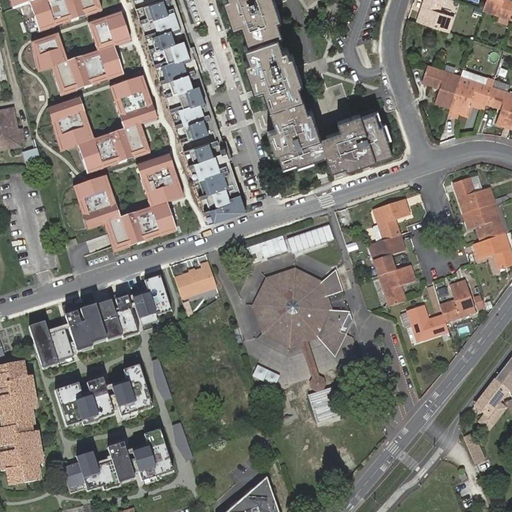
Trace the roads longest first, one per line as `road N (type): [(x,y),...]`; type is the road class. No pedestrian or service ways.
road 1 (residential): [(0,310),(274,218)]
road 2 (tertiary): [(341,511),(511,305)]
road 3 (residential): [(426,166),(390,46),(401,0)]
road 4 (residential): [(274,218),(426,166)]
road 5 (unclassified): [(274,218),(230,87)]
